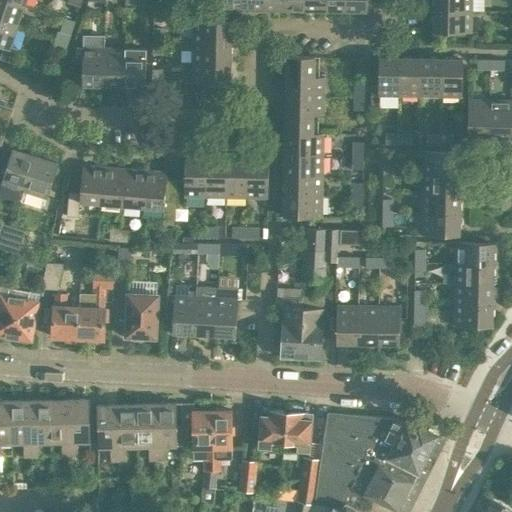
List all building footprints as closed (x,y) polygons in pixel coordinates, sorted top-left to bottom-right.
[(0,0),(0,20),(17,26),(24,4),(12,0),(0,0)] [(222,0),(222,9),(243,9),(243,0),(222,0)] [(264,0),(243,0),(243,9),(264,9),(264,0)] [(264,0),(264,9),(285,10),(285,0),(264,0)] [(285,0),(285,10),(305,10),(304,0),(285,0)] [(304,0),(305,10),(326,10),(325,0),(304,0)] [(325,0),(326,10),(345,11),(345,0),(325,0)] [(367,0),(345,0),(345,11),(367,11),(367,0)] [(472,0),(433,0),(434,11),(472,11),(472,0)] [(472,11),(434,11),(433,32),(472,32),(472,11)] [(17,26),(0,20),(0,45),(10,48),(17,26)] [(193,20),(192,42),(231,42),(231,21),(193,20)] [(162,28),(152,28),(152,41),(162,41),(162,28)] [(55,39),(67,43),(70,35),(57,31),(55,39)] [(67,43),(55,39),(52,46),(65,51),(67,43)] [(162,41),(152,41),(152,54),(162,55),(162,41)] [(231,42),(192,42),(192,62),(230,63),(231,42)] [(104,47),(82,47),(82,86),(104,86),(104,47)] [(125,48),(104,47),(104,86),(124,86),(125,48)] [(146,48),(125,48),(124,86),(145,87),(146,48)] [(314,77),(314,56),(287,56),(286,77),(314,77)] [(400,96),(400,58),(379,57),(378,95),(400,96)] [(400,58),(400,96),(420,96),(421,58),(400,58)] [(421,58),(420,96),(441,96),(441,59),(421,58)] [(463,59),(441,59),(441,96),(462,97),(463,59)] [(491,70),(491,60),(477,59),(477,69),(491,70)] [(491,60),(491,70),(504,70),(505,60),(491,60)] [(230,63),(192,62),(192,84),(230,84),(230,63)] [(161,69),(152,69),(151,83),(161,83),(161,69)] [(314,77),(286,77),(286,95),(324,96),(325,77),(314,77)] [(363,84),(354,83),(353,97),(363,97),(363,84)] [(286,95),(286,113),(313,113),(313,115),(324,115),(324,96),(286,95)] [(363,97),(353,97),(353,110),(363,110),(363,97)] [(490,137),(490,99),(469,99),(468,137),(490,137)] [(511,100),(490,99),(490,137),(510,138),(511,100)] [(0,144),(2,145),(13,109),(0,104),(0,144)] [(286,113),(285,133),(313,134),(313,133),(313,115),(313,113),(286,113)] [(285,133),(285,153),(323,154),(324,133),(313,133),(313,134),(285,133)] [(399,144),(399,134),(385,134),(385,143),(399,144)] [(399,134),(399,144),(412,144),(412,135),(399,134)] [(440,144),(440,135),(426,135),(426,144),(440,144)] [(453,135),(440,135),(440,144),(453,145),(453,135)] [(363,142),(354,142),(353,155),(363,155),(363,142)] [(35,156),(13,149),(0,189),(0,199),(8,200),(15,199),(22,200),(25,189),(35,156)] [(422,172),(460,173),(461,151),(423,150),(422,172)] [(323,154),(285,153),(285,174),(323,175),(323,154)] [(363,155),(353,155),(353,169),(363,169),(363,155)] [(25,189),(22,200),(21,201),(41,208),(44,205),(58,163),(35,156),(25,189)] [(210,197),(210,159),(185,158),(184,197),(210,197)] [(383,171),(393,171),(393,158),(383,158),(383,171)] [(210,159),(210,197),(226,197),(227,159),(210,159)] [(227,159),(226,197),(250,198),(250,159),(227,159)] [(269,160),(250,159),(250,198),(268,198),(269,160)] [(83,165),(81,193),(69,192),(67,216),(79,217),(81,202),(101,204),(104,167),(83,165)] [(125,169),(104,167),(101,204),(122,206),(125,169)] [(125,169),(122,206),(143,207),(146,170),(125,169)] [(167,172),(146,170),(143,207),(163,209),(162,223),(174,224),(177,186),(166,185),(167,172)] [(393,171),(383,171),(383,184),(393,185),(393,171)] [(460,173),(422,172),(422,192),(460,193),(460,173)] [(323,175),(285,174),(284,195),(323,195),(323,175)] [(363,183),(353,183),(353,196),(363,196),(363,183)] [(422,192),(421,213),(459,214),(460,193),(422,192)] [(323,195),(284,195),(284,216),(322,217),(323,195)] [(363,196),(353,196),(352,209),(362,210),(363,196)] [(382,198),(382,212),(392,212),(392,198),(382,198)] [(392,212),(382,212),(382,225),(392,226),(392,212)] [(459,214),(421,213),(421,234),(459,235),(459,214)] [(2,223),(0,228),(0,234),(22,242),(25,230),(2,223)] [(205,227),(192,226),(192,236),(205,236),(205,227)] [(218,227),(205,227),(205,236),(218,236),(218,227)] [(246,227),(233,227),(232,237),(246,237),(246,227)] [(259,228),(246,227),(246,237),(259,237),(259,228)] [(118,241),(119,229),(111,228),(110,240),(118,241)] [(324,250),(303,249),(302,249),(301,279),(323,279),(324,262),(336,262),(336,256),(337,229),(325,228),(324,250)] [(304,228),(303,249),(324,250),(325,228),(304,228)] [(119,229),(118,241),(128,242),(129,230),(119,229)] [(339,243),(364,244),(364,230),(339,229),(339,243)] [(22,242),(0,234),(0,247),(18,253),(22,242)] [(191,252),(191,242),(172,242),(172,252),(191,252)] [(455,242),(455,263),(493,264),(494,242),(455,242)] [(219,253),(219,243),(206,243),(206,252),(219,253)] [(232,243),(219,243),(219,253),(232,253),(232,243)] [(117,272),(130,273),(131,248),(119,247),(117,272)] [(414,262),(424,263),(424,249),(414,249),(414,262)] [(359,256),(345,256),(345,266),(359,266),(359,256)] [(379,266),(379,257),(365,256),(365,266),(379,266)] [(379,257),(379,266),(392,267),(392,257),(379,257)] [(424,263),(414,262),(414,276),(424,276),(424,263)] [(42,289),(45,289),(58,290),(63,263),(47,263),(42,289)] [(455,263),(455,284),(493,284),(493,264),(455,263)] [(80,294),(80,303),(78,338),(103,339),(104,322),(109,322),(109,309),(105,309),(105,288),(112,288),(113,272),(95,271),(94,295),(80,294)] [(455,284),(454,304),(493,305),(493,284),(455,284)] [(217,287),(216,297),(214,335),(235,336),(238,288),(217,287)] [(27,343),(28,340),(31,341),(39,301),(28,299),(30,292),(9,288),(8,295),(0,293),(0,337),(6,339),(9,336),(15,337),(16,341),(27,343)] [(188,290),(188,295),(168,294),(167,317),(173,318),(172,333),(194,334),(196,291),(188,290)] [(414,304),(423,304),(423,290),(414,290),(414,304)] [(196,291),(194,334),(214,335),(216,297),(201,296),(202,291),(196,291)] [(79,303),(79,307),(67,306),(67,294),(55,293),(55,306),(54,306),(53,337),(78,338),(80,303),(79,303)] [(143,337),(143,336),(155,337),(157,295),(127,293),(125,336),(127,336),(130,339),(135,341),(139,340),(143,337)] [(297,307),(300,307),(300,297),(284,296),(283,306),(283,307),(281,356),(298,357),(299,334),(300,321),(296,320),(297,307)] [(427,304),(423,304),(414,304),(413,325),(427,325),(427,304)] [(493,305),(454,304),(454,326),(492,326),(493,305)] [(357,344),(358,305),(336,305),(336,343),(357,344)] [(378,305),(358,305),(357,344),(378,344),(378,305)] [(400,306),(378,305),(378,344),(399,344),(400,306)] [(322,308),(300,307),(297,307),(296,320),(300,321),(299,334),(298,357),(320,358),(323,308),(322,308)] [(49,399),(30,400),(31,456),(39,456),(39,442),(50,442),(49,399)] [(68,399),(49,399),(50,442),(61,442),(61,456),(69,456),(68,399)] [(78,456),(77,442),(90,441),(89,399),(68,399),(69,456),(78,456)] [(0,443),(11,443),(11,400),(0,400),(0,456),(0,457),(0,449),(0,443)] [(30,400),(11,400),(11,443),(22,443),(23,456),(31,456),(30,400)] [(157,471),(165,471),(164,446),(176,446),(176,426),(176,403),(156,404),(157,460),(157,471)] [(119,461),(118,404),(97,404),(98,447),(110,447),(111,461),(119,461)] [(137,446),(136,404),(118,404),(119,461),(126,461),(126,447),(137,446)] [(156,404),(136,404),(137,446),(148,446),(149,459),(157,460),(156,404)] [(329,408),(323,450),(358,456),(364,413),(329,408)] [(213,471),(211,410),(192,410),(193,459),(204,459),(204,471),(205,471),(213,471)] [(213,471),(205,471),(203,487),(215,488),(217,471),(221,471),(221,459),(232,459),(232,448),(231,448),(231,410),(211,410),(213,471)] [(283,449),(287,411),(270,410),(269,416),(261,415),(257,446),(283,449)] [(287,411),(283,449),(298,450),(296,464),(304,466),(299,500),(313,503),(320,459),(308,457),(309,451),(312,419),(304,419),(304,413),(287,411)] [(384,420),(343,498),(368,511),(367,511),(397,511),(415,477),(413,476),(424,454),(427,456),(437,436),(434,430),(406,421),(403,426),(384,420)] [(256,461),(242,460),(239,489),(253,491),(256,461)] [(255,494),(252,511),(367,511),(368,511),(315,501),(314,504),(255,494)] [(511,511),(511,508),(493,500),(487,511),(511,511)]
